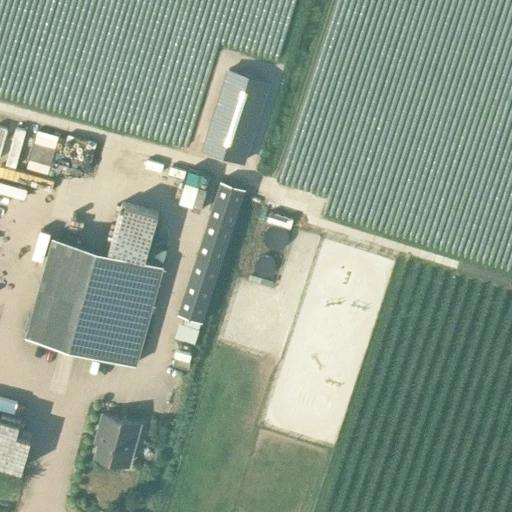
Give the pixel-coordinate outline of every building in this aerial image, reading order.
[(296,0),(0,0),(0,96),(185,151),(217,40),(279,58),(296,0)] [(511,0),(338,0),(279,182),(291,185),(285,202),(511,273),(511,0)] [(235,77),(209,160),(250,171),(276,91),(235,77)] [(37,129),(27,167),(48,173),(59,135),(37,129)] [(180,200),(202,206),(211,171),(190,166),(180,200)] [(202,324),(245,192),(221,184),(178,316),(202,324)] [(0,324),(5,326),(39,211),(0,198),(0,324)] [(284,248),(295,217),(273,210),(262,240),(284,248)] [(26,333),(136,363),(163,265),(53,234),(26,333)] [(102,432),(96,456),(125,464),(127,455),(132,452),(140,423),(103,413),(98,431),(102,432)]
